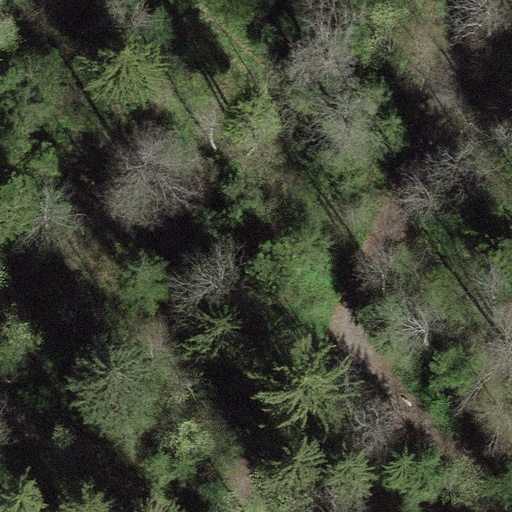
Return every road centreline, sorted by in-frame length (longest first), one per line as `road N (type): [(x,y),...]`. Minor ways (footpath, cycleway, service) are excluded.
road 1 (track): [(465,0),(337,332),(429,436),(511,453)]
road 2 (track): [(0,393),(219,511)]
